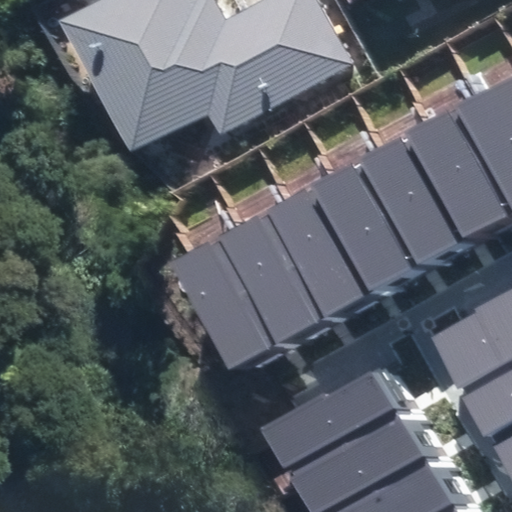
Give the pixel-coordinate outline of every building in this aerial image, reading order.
[(201,0),(134,0),(70,36),(142,166),(218,124),(230,145),(362,73),(321,0),(281,0),(231,28),(215,0),(205,6),(201,0)] [(350,0),(358,14),(382,0),(438,0),(444,9),(459,0),(350,0)] [(511,96),(482,112),(511,169),(511,96)] [(511,169),(482,112),(433,138),(492,248),(511,237),(511,169)] [(384,163),(442,274),(492,248),(433,138),(384,163)] [(337,188),(394,299),(442,274),(384,163),(337,188)] [(290,212),(347,323),(394,299),(337,188),(290,212)] [(243,236),(301,347),(347,323),(290,212),(243,236)] [(201,258),(259,369),(293,352),(301,347),(243,236),(201,258)] [(511,296),(436,338),(468,395),(511,370),(511,296)] [(393,358),(270,425),(295,470),(417,403),(414,397),(393,358)] [(511,370),(468,395),(496,446),(511,436),(511,370)] [(442,446),(417,403),(295,470),(317,511),(332,511),(444,450),(442,446)] [(511,436),(496,446),(511,475),(511,436)] [(470,496),(444,450),(332,511),(453,511),(473,501),(470,496)] [(479,511),(473,501),(453,511),(479,511)]
